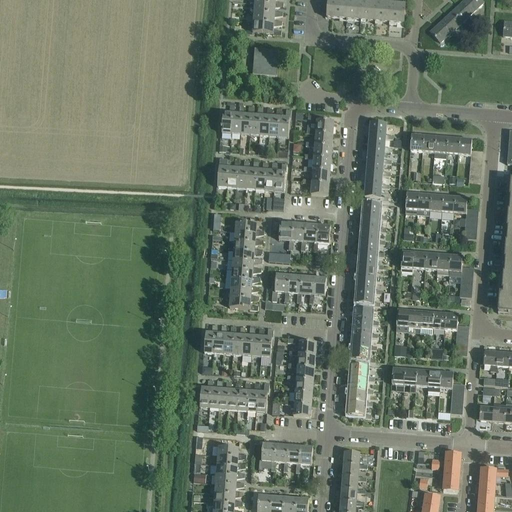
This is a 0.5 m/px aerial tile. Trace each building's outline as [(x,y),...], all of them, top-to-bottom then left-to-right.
[(254,0),(254,6),(275,7),(275,8),(283,8),(283,4),(275,3),(275,0),(254,0)] [(480,0),(466,0),(463,4),(473,14),(484,4),(480,0)] [(328,2),(326,19),(332,19),(336,20),(345,21),(347,21),(348,3),(346,3),(336,2),(335,2),(328,2)] [(348,3),(347,21),(361,22),(362,4),(361,4),(348,3)] [(362,4),(361,22),(374,23),(375,23),(377,6),(375,6),(362,4)] [(452,14),(462,24),(473,14),(463,4),(452,14)] [(254,6),(254,15),(274,17),(274,18),(282,17),(282,14),(274,13),(275,8),(275,7),(254,6)] [(377,6),(375,23),(389,24),(390,7),(377,6)] [(390,7),(389,24),(403,25),(405,8),(390,7)] [(452,14),(441,24),(451,34),(462,24),(452,14)] [(254,15),(253,25),(273,27),(281,27),(282,23),(274,22),(274,18),(274,17),(254,15)] [(441,44),(451,34),(441,24),(431,34),(441,44)] [(252,33),(248,32),(246,32),(245,35),(255,36),(255,35),(272,36),(272,37),(280,37),(281,32),(273,32),(273,27),(253,25),(252,33)] [(253,70),(252,76),(276,78),(278,52),(254,50),(253,67),(253,70)] [(233,115),(232,136),(241,137),(242,116),(244,116),(243,108),(243,105),(239,105),(238,108),(239,108),(239,116),(235,115),(233,115)] [(221,135),(232,136),(233,115),(235,115),(233,115),(233,107),(230,107),(229,115),(223,114),(221,135)] [(242,116),(241,137),(250,138),(252,117),(254,117),(253,117),(253,109),(249,108),(249,116),(244,116),(242,116)] [(252,117),(250,138),(260,139),(261,118),(263,118),(262,118),(261,110),(257,109),(257,117),(254,117),(252,117)] [(261,118),(260,139),(269,139),(270,118),(272,119),(272,118),(271,110),(267,110),(266,118),(263,118),(261,118)] [(270,118),(269,139),(278,140),(280,119),(281,119),(282,119),(281,119),(280,111),(276,111),(276,119),(272,118),(272,119),(270,118)] [(280,119),(278,140),(288,141),(290,120),(291,120),(289,112),(286,112),(285,120),(282,119),(281,119),(280,119)] [(308,115),(307,132),(316,132),(316,135),(333,136),(334,123),(329,123),(329,117),(308,115)] [(370,124),(369,136),(386,138),(385,141),(393,141),(393,137),(386,137),(387,126),(370,124)] [(315,136),(314,144),(315,144),(315,147),(332,148),(333,136),(316,135),(316,132),(307,132),(306,136),(315,136)] [(502,291),(503,291),(503,294),(503,295),(500,295),(498,314),(511,315),(511,132),(511,133),(510,133),(507,166),(511,166),(511,181),(509,198),(510,198),(509,212),(508,212),(507,229),(508,229),(507,243),(506,243),(504,260),(505,260),(504,274),(503,274),(502,291)] [(369,136),(368,150),(384,151),(384,153),(392,154),(392,150),(385,149),(385,141),(386,138),(369,136)] [(410,153),(422,154),(423,138),(411,137),(410,153)] [(423,138),(422,154),(434,155),(435,139),(423,138)] [(435,139),(434,155),(435,155),(434,160),(446,161),(447,156),(446,156),(447,140),(435,139)] [(447,140),(446,156),(447,156),(458,157),(459,141),(447,140)] [(472,141),(459,141),(458,157),(470,158),(471,152),(472,142),(472,141)] [(314,149),(313,157),(314,157),(314,159),(331,161),(332,148),(315,147),(315,144),(314,144),(306,144),(305,148),(314,149)] [(368,150),(367,162),(383,163),(383,165),(391,166),(391,162),(384,162),(384,153),(384,151),(368,150)] [(313,161),(312,169),(313,169),(313,172),(330,173),(331,161),(314,159),(314,157),(313,157),(305,156),(304,161),(313,161)] [(217,190),(227,191),(229,170),(231,170),(231,169),(230,161),(225,161),(219,161),(217,190)] [(229,170),(227,191),(236,191),(238,170),(240,170),(239,162),(235,162),(234,169),(231,169),(231,170),(229,170)] [(367,162),(366,175),(382,176),(382,178),(390,178),(390,174),(383,174),(383,165),(383,163),(367,162)] [(238,170),(236,191),(246,192),(247,171),(249,171),(249,170),(248,163),(244,163),(243,170),(240,170),(238,170)] [(247,171),(246,192),(255,193),(257,172),(258,172),(259,171),(258,163),(253,163),(253,171),(249,170),(249,171),(247,171)] [(257,172),(255,193),(265,193),(266,183),(266,172),(268,173),(268,172),(267,164),(263,164),(262,171),(259,171),(258,172),(257,172)] [(266,183),(265,193),(274,194),(276,173),(277,174),(278,173),(277,166),(272,165),(271,172),(268,172),(268,173),(266,172),(266,183)] [(276,173),(274,194),(284,195),(285,173),(286,173),(286,166),(283,166),(282,173),(278,173),(277,174),(276,173)] [(312,173),(311,182),(312,182),(312,184),(329,186),(330,173),(313,172),(313,169),(312,169),(304,169),(303,173),(312,173)] [(366,175),(365,187),(382,188),(381,190),(389,191),(389,187),(382,186),(382,178),(382,176),(366,175)] [(328,198),(329,186),(312,184),(312,182),(311,182),(303,181),(302,185),(311,186),(310,197),(328,198)] [(381,199),(381,190),(382,188),(365,187),(364,199),(380,201),(379,203),(388,203),(388,199),(381,199)] [(407,195),(405,216),(417,217),(418,196),(407,195)] [(418,196),(417,217),(429,218),(429,213),(431,197),(418,196)] [(431,197),(429,213),(441,214),(443,198),(431,197)] [(443,198),(441,214),(453,215),(454,199),(443,198)] [(454,199),(453,215),(466,216),(466,211),(467,200),(454,199)] [(364,205),(363,217),(379,219),(379,222),(387,222),(387,218),(379,217),(380,206),(364,205)] [(363,217),(361,231),(378,232),(378,234),(386,234),(386,230),(378,230),(379,222),(379,219),(363,217)] [(235,224),(234,234),(256,236),(256,238),(263,237),(264,232),(257,232),(257,226),(235,224)] [(281,242),(289,243),(291,243),(293,225),(280,224),(279,241),(277,241),(276,251),(280,251),(281,242)] [(291,243),(289,243),(288,252),(292,252),(293,243),(301,244),(304,244),(305,226),(293,225),(291,243)] [(305,226),(304,244),(301,244),(301,253),(305,253),(306,244),(314,245),(316,245),(317,227),(305,226)] [(316,245),(314,245),(313,254),(317,254),(318,245),(329,246),(331,228),(317,227),(316,245)] [(361,231),(360,244),(377,245),(377,246),(385,247),(385,243),(377,242),(378,234),(378,232),(361,231)] [(234,234),(234,244),(255,246),(255,247),(263,246),(263,242),(256,241),(256,238),(256,236),(234,234)] [(234,244),(233,253),(255,255),(255,257),(262,255),(262,251),(255,251),(255,247),(255,246),(234,244)] [(360,244),(359,256),(376,256),(376,259),(384,259),(384,255),(376,254),(377,246),(377,245),(360,244)] [(233,253),(232,262),(254,264),(253,266),(254,266),(261,265),(262,261),(254,260),(255,257),(255,255),(233,253)] [(413,275),(413,271),(414,254),(402,253),(400,274),(413,275)] [(414,254),(413,271),(425,272),(426,255),(414,254)] [(426,255),(425,272),(437,272),(438,256),(426,255)] [(359,256),(358,268),(375,269),(375,271),(383,271),(383,268),(375,267),(376,259),(376,256),(359,256)] [(438,256),(437,272),(437,276),(448,277),(450,257),(438,256)] [(450,257),(448,277),(449,277),(449,273),(461,274),(462,269),(463,258),(450,257)] [(253,266),(254,264),(232,262),(232,272),(253,274),(253,276),(261,274),(261,270),(254,270),(254,266),(253,266)] [(358,268),(358,279),(374,281),(374,283),(382,284),(382,280),(374,279),(375,271),(375,269),(358,268)] [(232,272),(231,281),(252,283),(252,285),(260,284),(260,279),(253,279),(253,276),(253,274),(232,272)] [(277,294),(285,295),(287,295),(288,277),(276,276),(274,294),(273,293),(272,303),(276,303),(277,294)] [(287,295),(285,295),(284,304),(288,304),(289,295),(297,296),(299,296),(301,278),(288,277),(287,295)] [(299,296),(297,296),(296,305),(301,305),(302,296),(310,297),(311,297),(313,279),(301,278),(299,296)] [(311,297),(310,297),(309,306),(313,306),(314,297),(325,298),(326,280),(313,279),(311,297)] [(358,279),(357,292),(373,293),(373,296),(381,296),(381,292),(373,291),(374,283),(374,281),(358,279)] [(231,281),(230,291),(252,293),(252,294),(259,293),(260,289),(252,288),(252,285),(252,283),(231,281)] [(230,291),(229,300),(251,301),(251,303),(258,302),(259,298),(251,298),(252,294),(252,293),(230,291)] [(380,305),(372,304),(373,296),(373,293),(357,292),(355,305),(371,306),(371,308),(380,309),(380,305)] [(471,300),(472,293),(460,292),(459,299),(471,300)] [(251,304),(251,303),(251,301),(229,300),(229,310),(249,311),(249,312),(258,313),(258,308),(251,307),(251,304)] [(355,310),(354,323),(371,324),(371,327),(378,327),(379,323),(371,323),(372,312),(355,310)] [(406,334),(408,333),(409,313),(397,312),(396,332),(397,333),(406,334)] [(409,313),(408,333),(408,329),(420,330),(421,314),(409,313)] [(421,314),(420,330),(432,331),(433,315),(421,314)] [(433,315),(432,331),(444,332),(445,316),(433,315)] [(445,316),(444,332),(457,333),(469,334),(469,328),(457,327),(458,317),(445,316)] [(354,323),(353,336),(370,337),(370,339),(377,340),(378,336),(370,335),(371,327),(371,324),(354,323)] [(204,356),(214,356),(215,335),(217,335),(216,327),(212,327),(211,334),(206,334),(204,356)] [(215,335),(214,356),(223,357),(225,336),(227,336),(227,335),(226,328),(221,328),(221,335),(217,335),(215,335)] [(225,336),(223,357),(233,358),(234,336),(236,337),(236,336),(235,329),(231,328),(230,336),(227,335),(227,336),(225,336)] [(234,336),(233,358),(242,358),(243,337),(246,337),(245,337),(245,329),(240,329),(240,336),(236,336),(236,337),(234,336)] [(243,337),(242,358),(251,359),(253,338),(255,338),(254,330),(250,330),(249,337),(245,337),(246,337),(243,337)] [(253,338),(251,359),(261,360),(262,339),(265,339),(265,338),(263,331),(260,330),(259,338),(255,338),(253,338)] [(262,339),(261,360),(270,360),(272,340),(273,340),(273,331),(268,331),(268,338),(265,338),(265,339),(262,339)] [(353,336),(352,349),(369,350),(369,352),(376,352),(377,348),(369,348),(370,339),(370,337),(353,336)] [(298,348),(298,354),(298,356),(316,357),(317,345),(299,343),(299,341),(288,341),(288,344),(296,345),(295,348),(298,348)] [(368,360),(369,352),(369,350),(352,349),(351,361),(367,362),(366,364),(375,365),(376,361),(368,360)] [(432,350),(431,361),(443,361),(443,350),(432,350)] [(297,358),(297,366),(297,368),(315,369),(316,357),(298,356),(298,354),(289,353),(289,357),(297,358)] [(496,369),(497,369),(497,368),(498,354),(484,353),(483,368),(491,368),(490,373),(495,374),(496,369)] [(497,368),(497,369),(509,370),(510,355),(498,354),(497,368)] [(296,378),(287,378),(296,378),(296,381),(314,382),(315,369),(297,368),(297,366),(288,365),(288,369),(296,370),(296,378)] [(351,367),(350,380),(367,381),(374,382),(374,380),(367,379),(368,368),(351,367)] [(403,393),(404,388),(405,371),(393,370),(391,387),(398,387),(399,393),(403,393)] [(405,371),(404,388),(410,388),(411,394),(416,394),(416,388),(417,372),(405,371)] [(417,372),(416,388),(428,389),(429,373),(417,372)] [(429,373),(428,389),(428,394),(440,395),(440,390),(441,374),(429,373)] [(440,390),(452,391),(453,386),(453,375),(441,374),(440,390)] [(295,382),(295,391),(295,393),(313,394),(314,382),(296,381),(296,378),(287,378),(287,381),(295,382)] [(365,394),(365,395),(373,396),(373,392),(366,391),(367,381),(350,380),(349,392),(365,394)] [(483,387),(495,388),(496,381),(484,380),(483,387)] [(200,411),(209,411),(211,391),(213,391),(213,390),(212,382),(208,382),(207,389),(201,389),(200,411)] [(211,391),(209,411),(219,412),(220,391),(223,391),(223,390),(221,383),(217,383),(217,390),(213,390),(213,391),(211,391)] [(220,391),(219,412),(228,413),(230,392),(232,392),(231,391),(231,384),(226,383),(226,391),(223,390),(223,391),(220,391)] [(249,394),(247,414),(256,415),(258,394),(260,394),(260,393),(259,386),(259,383),(255,383),(255,386),(254,393),(250,393),(251,394),(249,394)] [(230,392),(228,413),(238,414),(239,393),(241,393),(240,384),(236,384),(235,391),(231,391),(232,392),(230,392)] [(239,393),(238,414),(247,414),(249,394),(251,394),(250,393),(249,385),(245,385),(244,392),(241,392),(240,384),(241,393),(239,393)] [(258,394),(256,415),(266,416),(268,395),(269,387),(264,386),(263,394),(260,393),(260,394),(258,394)] [(294,395),(294,403),(294,405),(312,407),(313,394),(295,393),(295,391),(286,390),(286,394),(294,395)] [(482,397),(494,398),(495,391),(483,390),(482,397)] [(349,392),(348,404),(365,405),(364,408),(372,408),(372,404),(365,404),(365,395),(365,394),(349,392)] [(311,419),(312,407),(294,405),(294,403),(285,402),(285,406),(290,407),(290,410),(293,410),(292,418),(311,419)] [(364,416),(364,408),(365,405),(348,404),(347,417),(363,418),(362,420),(371,421),(371,417),(364,416)] [(493,410),(492,424),(504,425),(506,411),(505,411),(506,407),(494,406),(493,406),(493,407),(493,410)] [(479,423),(492,424),(493,410),(480,409),(479,423)] [(263,464),(271,464),(271,473),(273,473),(275,446),(262,445),(261,463),(259,463),(258,472),(263,472),(263,464)] [(275,446),(273,473),(275,473),(276,465),(284,465),(283,474),(285,474),(288,447),(275,446)] [(300,448),(288,447),(285,474),(289,474),(290,465),(299,467),(300,448)] [(218,448),(217,458),(238,460),(238,462),(246,461),(246,456),(239,456),(239,450),(218,448)] [(299,467),(298,475),(300,475),(300,467),(311,468),(313,449),(300,448),(299,467)] [(344,454),(343,467),(359,469),(359,471),(359,470),(367,471),(367,467),(360,466),(360,455),(344,454)] [(444,467),(444,469),(460,469),(461,456),(445,454),(445,462),(432,461),(431,471),(439,472),(439,467),(444,467)] [(217,458),(216,468),(237,469),(238,472),(238,471),(245,470),(245,466),(238,465),(238,462),(238,460),(217,458)] [(343,467),(342,479),(358,481),(358,483),(366,483),(366,479),(359,479),(359,471),(359,469),(343,467)] [(216,468),(215,477),(237,479),(236,481),(237,481),(244,480),(245,475),(237,475),(238,472),(237,469),(216,468)] [(444,469),(443,481),(459,482),(460,469),(444,469)] [(480,470),(479,484),(495,486),(496,478),(508,479),(508,472),(480,470)] [(206,484),(206,476),(194,476),(194,483),(206,484)] [(215,477),(215,486),(236,488),(236,490),(244,489),(244,485),(237,484),(237,481),(236,481),(237,479),(215,477)] [(342,479),(341,492),(357,493),(357,495),(365,496),(365,492),(358,491),(358,483),(358,481),(342,479)] [(418,490),(426,491),(428,482),(420,480),(418,490)] [(459,494),(459,482),(443,481),(442,492),(459,494)] [(479,484),(478,497),(494,498),(495,486),(479,484)] [(215,486),(214,496),(235,497),(235,500),(235,499),(243,498),(243,494),(236,493),(236,490),(236,488),(215,486)] [(341,492),(340,505),(357,506),(356,508),(364,508),(364,504),(357,503),(357,495),(357,493),(341,492)] [(214,496),(213,505),(235,507),(234,509),(235,509),(242,507),(243,503),(235,503),(235,500),(235,497),(214,496)] [(425,496),(422,510),(438,511),(441,499),(425,496)] [(255,510),(255,511),(270,511),(271,498),(258,497),(257,510),(255,510)] [(478,497),(477,510),(494,510),(494,498),(478,497)] [(282,511),(284,499),(271,498),(270,511),(282,511)] [(294,511),(296,500),(284,499),(282,511),(294,511)] [(307,511),(309,501),(296,500),(294,511),(307,511)]
